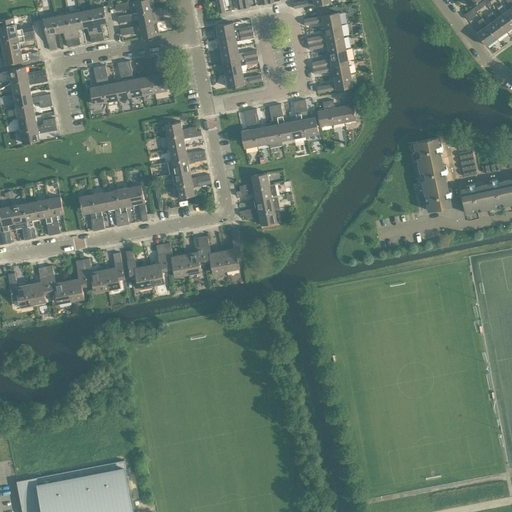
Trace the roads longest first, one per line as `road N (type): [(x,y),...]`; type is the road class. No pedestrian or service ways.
road 1 (residential): [(0,254),(219,216),(225,198),(206,106)]
road 2 (residential): [(66,131),(56,69),(63,60),(193,35)]
road 3 (residential): [(275,93),(305,87),(293,26),(285,18),(262,29)]
